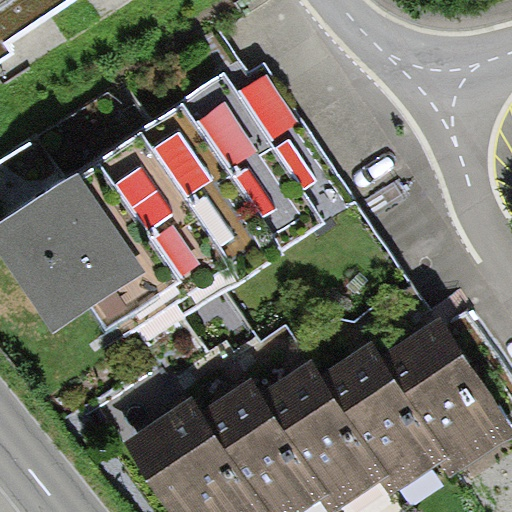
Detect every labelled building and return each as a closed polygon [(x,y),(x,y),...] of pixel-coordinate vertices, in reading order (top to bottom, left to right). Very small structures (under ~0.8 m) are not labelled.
[(0,0),(0,29),(43,0),(0,0)] [(257,58),(211,87),(243,140),(260,130),(293,185),(343,153),(310,100),(290,112),(257,58)] [(211,87),(163,117),(197,171),(213,161),(246,213),(293,185),(260,130),(243,140),(211,87)] [(163,117),(100,160),(153,240),(139,249),(154,272),(246,213),(213,161),(197,171),(163,117)] [(90,146),(0,205),(0,233),(50,308),(139,249),(153,240),(100,160),(90,146)] [(444,432),(455,448),(511,409),(441,305),(384,344),(444,432)] [(377,455),(388,470),(444,432),(384,344),(373,328),(316,366),(377,455)] [(309,475),(321,493),(377,455),(316,366),(306,351),(250,389),(309,475)] [(247,506),(250,511),(254,511),(309,475),(250,389),(238,371),(181,410),(247,506)] [(118,441),(167,511),(237,511),(247,506),(181,410),(175,402),(118,441)]
